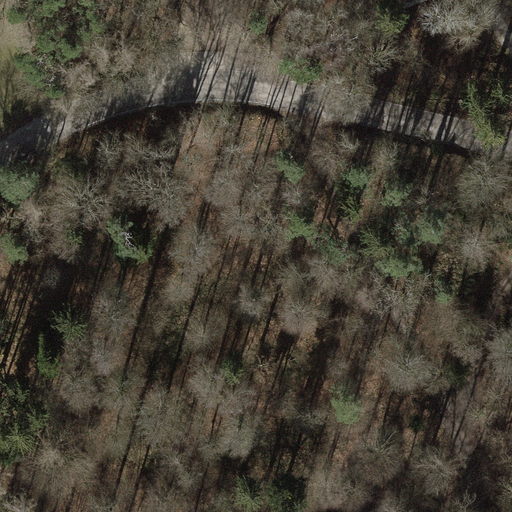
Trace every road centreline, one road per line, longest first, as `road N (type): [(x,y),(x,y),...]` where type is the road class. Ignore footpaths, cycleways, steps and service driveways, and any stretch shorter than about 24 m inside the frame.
road 1 (tertiary): [(511,147),(223,85),(137,93),(44,128),(0,158)]
road 2 (track): [(259,88),(308,133),(459,435),(475,511)]
road 3 (track): [(459,435),(478,347),(511,282)]
